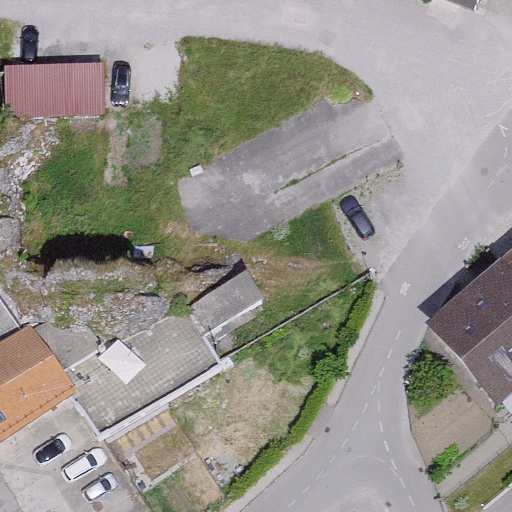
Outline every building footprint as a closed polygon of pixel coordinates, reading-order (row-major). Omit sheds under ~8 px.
[(452,0),(483,12),(487,0),(452,0)] [(102,76),(13,74),(12,118),(101,120),(102,76)] [(511,266),(433,331),(499,412),(511,401),(511,266)] [(226,369),(206,326),(264,298),(254,276),(71,362),(102,427),(226,369)] [(0,351),(27,333),(0,293),(0,351)] [(0,351),(0,455),(83,398),(34,328),(27,333),(0,351)]
